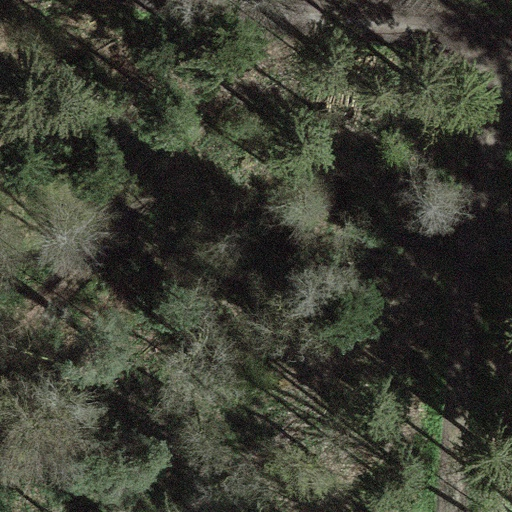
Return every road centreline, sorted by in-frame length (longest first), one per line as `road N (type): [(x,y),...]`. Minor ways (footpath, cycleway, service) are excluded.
road 1 (track): [(449,511),(498,43)]
road 2 (track): [(498,43),(219,0)]
